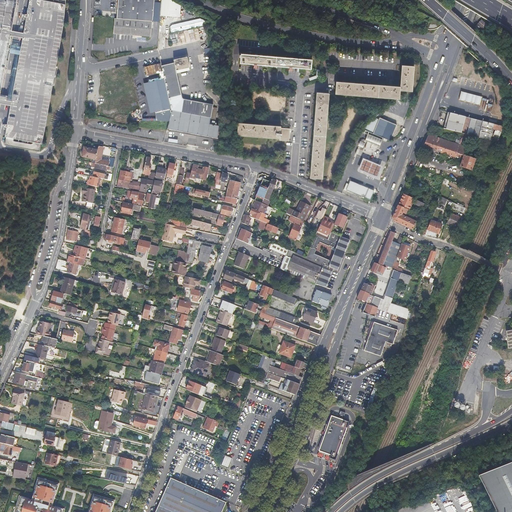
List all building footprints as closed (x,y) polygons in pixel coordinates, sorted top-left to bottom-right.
[(65,0),(29,0),(23,33),(13,31),(12,36),(22,38),(11,101),(7,100),(8,96),(2,95),(0,104),(11,106),(4,145),(39,151),(40,143),(42,144),(64,20),(65,0)] [(0,0),(0,104),(2,95),(10,50),(12,38),(12,36),(13,31),(19,0),(0,0)] [(117,0),(117,1),(117,10),(116,17),(151,19),(159,20),(161,3),(152,3),(151,0),(117,0)] [(172,0),(161,0),(161,3),(160,16),(179,18),(180,6),(172,0)] [(116,17),(114,16),(113,18),(112,32),(134,33),(150,34),(151,19),(116,17)] [(171,33),(205,25),(204,21),(203,21),(199,19),(171,25),(169,27),(171,33)] [(241,54),(240,63),(311,69),(311,59),(241,54)] [(174,63),(161,65),(164,77),(171,107),(172,111),(170,117),(168,129),(218,140),(220,127),(210,125),(213,105),(183,99),(175,69),(189,66),(186,57),(173,59),(174,63)] [(146,66),(147,74),(161,71),(159,63),(146,66)] [(336,81),(335,94),(399,99),(400,90),(412,91),(414,66),(402,65),(400,87),(336,81)] [(171,107),(164,77),(143,82),(150,112),(171,107)] [(461,91),(459,99),(479,105),(481,97),(461,91)] [(329,93),(316,92),(310,177),(322,178),(329,93)] [(444,128),(466,135),(471,119),(448,112),(444,128)] [(361,129),(391,141),(396,125),(379,119),(379,121),(375,120),(361,129)] [(483,122),(471,119),(466,135),(478,138),(483,122)] [(507,128),(483,122),(478,138),(489,142),(492,132),(495,133),(495,131),(501,132),(501,131),(506,132),(507,128)] [(281,126),(238,123),(237,135),(280,138),(279,140),(289,141),(290,129),(281,128),(281,126)] [(465,146),(428,133),(423,147),(454,157),(456,152),(462,154),(465,146)] [(381,139),(367,134),(364,140),(378,145),(381,139)] [(82,156),(87,157),(91,158),(91,162),(94,163),(95,163),(98,147),(89,145),(88,148),(84,147),(83,148),(81,155),(82,156)] [(98,147),(95,163),(111,167),(113,161),(110,160),(102,158),(104,148),(98,147)] [(463,153),(459,166),(471,170),(475,157),(463,153)] [(363,157),(358,169),(369,174),(377,177),(382,166),(374,162),(363,157)] [(204,166),(193,164),(190,173),(186,172),(184,182),(188,183),(189,177),(195,178),(195,177),(205,179),(209,165),(204,164),(204,166)] [(154,181),(154,178),(155,176),(163,178),(165,170),(161,169),(162,165),(157,165),(155,173),(152,173),(150,180),(154,181)] [(170,174),(167,174),(167,176),(174,177),(177,166),(174,166),(172,175),(170,174)] [(130,178),(131,178),(132,178),(133,176),(131,175),(131,173),(122,171),(120,179),(126,181),(126,182),(129,182),(130,178)] [(218,185),(220,180),(222,173),(217,172),(214,183),(218,185)] [(99,179),(89,176),(88,185),(98,187),(99,179)] [(154,178),(154,181),(153,185),(152,189),(155,190),(154,193),(158,193),(159,192),(160,192),(162,180),(154,178)] [(270,182),(263,198),(261,203),(266,205),(267,206),(269,200),(268,200),(276,180),(272,178),(272,179),(271,179),(270,182)] [(263,198),(270,182),(263,179),(261,185),(260,184),(258,187),(259,188),(255,200),(261,203),(263,198)] [(218,185),(214,183),(213,186),(213,187),(216,188),(216,187),(224,189),(226,182),(225,182),(220,180),(218,185)] [(239,183),(230,180),(229,185),(239,188),(240,183),(239,183)] [(350,180),(346,189),(370,200),(374,190),(350,180)] [(191,187),(180,185),(176,184),(174,193),(177,194),(178,189),(179,190),(180,189),(190,191),(191,187)] [(84,194),(83,201),(86,202),(86,206),(89,206),(89,207),(91,207),(92,207),(92,205),(91,205),(94,189),(82,187),(81,193),(82,193),(84,194)] [(228,187),(226,196),(236,199),(238,191),(233,189),(228,187)] [(198,189),(194,188),(193,188),(192,193),(197,194),(197,195),(201,196),(201,195),(208,197),(210,192),(205,191),(198,190),(198,189)] [(137,199),(134,198),(133,198),(132,204),(141,206),(144,194),(138,193),(137,199)] [(401,193),(391,221),(412,229),(416,220),(406,216),(413,197),(401,193)] [(156,196),(151,195),(148,207),(159,210),(160,206),(154,205),(155,199),(159,199),(159,196),(157,195),(156,196)] [(236,199),(226,196),(225,200),(223,200),(222,201),(234,205),(236,199)] [(439,197),(437,203),(444,206),(446,200),(439,197)] [(252,209),(264,214),(266,209),(264,209),(266,205),(261,203),(255,200),(253,207),(252,209)] [(121,212),(127,214),(132,215),(133,212),(131,211),(132,204),(123,202),(121,212)] [(290,209),(289,211),(288,214),(302,221),(309,206),(302,202),(297,212),(290,209)] [(464,208),(454,204),(452,208),(462,213),(464,208)] [(230,216),(231,212),(232,208),(223,205),(220,213),(230,216)] [(222,226),(223,221),(224,216),(204,211),(204,209),(202,209),(201,210),(194,208),(193,213),(212,218),(212,217),(218,218),(216,225),(222,226)] [(265,214),(264,214),(252,209),(250,214),(254,215),(252,218),(257,220),(260,221),(262,221),(262,220),(260,219),(261,215),(264,216),(265,214)] [(171,225),(172,221),(173,218),(168,216),(169,212),(164,211),(161,224),(165,224),(166,224),(171,225)] [(334,223),(338,224),(343,226),(347,216),(338,213),(334,223)] [(80,228),(84,229),(87,230),(90,215),(83,214),(80,228)] [(451,214),(447,223),(455,227),(459,218),(457,217),(455,216),(451,214)] [(302,222),(296,219),(289,216),(288,219),(294,222),(290,233),(288,237),(295,240),(302,222)] [(112,232),(116,232),(121,233),(124,220),(115,218),(114,222),(112,227),(112,232)] [(329,234),(330,232),(333,224),(322,219),(318,229),(329,234)] [(193,225),(201,228),(210,230),(211,225),(194,220),(193,225)] [(277,233),(279,230),(277,230),(278,228),(262,221),(260,221),(257,228),(260,229),(264,229),(266,224),(268,225),(266,228),(269,230),(270,230),(272,231),(277,233)] [(441,225),(431,221),(427,230),(438,234),(441,225)] [(166,224),(165,224),(162,239),(172,242),(175,231),(184,233),(186,229),(171,225),(166,224)] [(67,235),(66,237),(66,239),(76,242),(78,232),(77,232),(78,228),(71,227),(70,230),(68,230),(68,232),(66,232),(66,234),(67,235)] [(131,239),(138,241),(139,239),(141,230),(134,228),(131,239)] [(239,228),(237,233),(235,238),(247,243),(251,233),(239,228)] [(382,266),(382,265),(392,242),(395,234),(392,233),(392,231),(391,230),(390,233),(391,233),(389,238),(388,238),(387,240),(388,241),(386,245),(385,245),(384,247),(385,247),(382,256),(381,256),(380,258),(381,259),(379,263),(378,262),(377,265),(382,266)] [(326,287),(332,271),(333,269),(337,271),(341,262),(331,258),(330,260),(314,253),(319,242),(335,249),(334,251),(343,255),(349,240),(330,232),(329,234),(327,239),(315,234),(306,257),(323,264),(315,283),(319,285),(326,287)] [(252,234),(251,233),(247,243),(253,245),(256,237),(251,235),(252,234)] [(139,239),(138,241),(136,250),(146,252),(146,251),(149,251),(150,244),(151,242),(139,239)] [(201,245),(201,246),(201,247),(200,247),(197,259),(207,261),(208,257),(209,255),(210,249),(212,249),(213,245),(189,240),(185,262),(190,263),(195,244),(201,245)] [(289,249),(272,242),(269,249),(286,256),(289,249)] [(392,242),(382,265),(390,268),(391,266),(397,253),(400,245),(396,244),(392,242)] [(150,244),(149,251),(148,255),(152,256),(154,250),(156,250),(158,246),(150,244)] [(404,262),(406,255),(409,248),(401,245),(396,257),(399,258),(403,260),(402,261),(404,262)] [(74,249),(73,256),(79,258),(83,259),(84,259),(86,253),(86,252),(74,249)] [(315,283),(323,264),(306,257),(289,249),(286,256),(292,259),(288,268),(287,272),(315,283)] [(343,255),(334,251),(331,258),(341,262),(343,255)] [(435,253),(433,252),(430,251),(424,269),(429,271),(435,253)] [(249,256),(244,254),(238,252),(233,265),(244,269),(249,256)] [(79,258),(73,256),(69,255),(67,262),(70,263),(77,265),(79,258)] [(292,259),(286,256),(280,269),(287,272),(288,268),(292,259)] [(183,276),(185,276),(186,270),(184,270),(186,263),(185,263),(174,261),(172,273),(183,276)] [(77,265),(70,263),(67,273),(75,275),(78,265),(77,265)] [(385,268),(382,266),(377,265),(376,264),(375,263),(371,272),(376,274),(377,271),(383,274),(385,268)] [(392,267),(391,266),(390,268),(391,269),(390,270),(392,271),(390,278),(390,279),(385,293),(383,300),(381,299),(377,309),(386,313),(387,312),(390,304),(393,294),(395,288),(398,281),(400,273),(401,270),(396,268),(392,267)] [(384,276),(390,278),(392,271),(390,270),(386,269),(384,276)] [(223,279),(227,280),(231,282),(232,279),(242,282),(244,278),(226,271),(223,279)] [(400,273),(398,281),(405,283),(408,276),(400,273)] [(200,286),(202,287),(203,287),(205,281),(185,276),(183,276),(182,279),(195,282),(194,287),(200,288),(200,286)] [(51,300),(60,303),(63,293),(70,295),(74,280),(64,277),(60,292),(53,291),(51,300)] [(111,292),(116,293),(121,295),(125,282),(115,279),(111,292)] [(232,292),(233,292),(234,292),(234,291),(232,290),(234,286),(224,282),(221,290),(231,294),(232,292)] [(372,285),(372,284),(371,284),(370,286),(364,284),(361,291),(369,294),(372,285)] [(267,295),(266,294),(266,293),(270,294),(272,289),(263,286),(260,295),(264,297),(263,299),(265,300),(267,295)] [(403,291),(395,288),(393,294),(401,297),(403,291)] [(191,289),(191,290),(190,290),(189,292),(190,292),(189,298),(192,299),(192,300),(197,302),(200,291),(192,289),(191,289)] [(273,290),(272,293),(271,295),(294,305),(296,299),(273,290)] [(375,297),(381,299),(383,300),(385,293),(377,290),(375,297)] [(327,308),(329,302),(331,299),(332,296),(317,291),(312,302),(327,308)] [(369,294),(361,291),(357,298),(366,302),(369,294)] [(246,300),(249,301),(253,303),(256,295),(250,292),(246,300)] [(372,295),(368,305),(377,309),(381,299),(375,297),(372,295)] [(176,299),(176,301),(175,302),(179,303),(177,311),(187,314),(189,304),(180,301),(180,300),(176,299)] [(61,309),(62,306),(62,304),(60,303),(51,300),(49,306),(61,309)] [(249,301),(248,303),(247,305),(246,308),(246,310),(255,313),(258,305),(253,303),(249,301)] [(222,310),(230,314),(232,308),(231,307),(232,305),(224,302),(223,306),(220,304),(218,309),(220,310),(222,310)] [(374,318),(377,309),(368,305),(366,304),(362,313),(374,318)] [(390,304),(387,312),(406,320),(408,312),(390,304)] [(75,314),(76,311),(77,308),(68,305),(66,311),(75,314)] [(145,305),(143,312),(141,318),(146,320),(147,315),(149,316),(151,309),(164,313),(165,310),(150,306),(149,307),(145,305)] [(264,314),(291,324),(293,317),(266,307),(266,308),(264,314)] [(312,323),(315,317),(317,311),(307,307),(302,319),(312,323)] [(219,315),(217,318),(216,322),(226,326),(231,314),(230,314),(222,310),(220,315),(219,315)] [(109,312),(107,323),(115,325),(117,325),(119,314),(109,312)] [(256,323),(260,325),(264,326),(280,332),(302,340),(305,341),(305,342),(316,346),(320,335),(291,324),(264,314),(260,312),(259,315),(256,323)] [(179,321),(178,323),(178,326),(183,327),(186,317),(181,315),(177,313),(176,316),(180,318),(178,318),(177,320),(179,321)] [(235,315),(231,314),(226,326),(230,328),(235,315)] [(36,331),(35,335),(43,337),(49,338),(51,332),(47,332),(48,329),(49,329),(50,324),(40,322),(38,331),(36,331)] [(107,323),(104,322),(103,327),(102,327),(101,332),(102,332),(102,334),(101,339),(112,341),(115,325),(107,323)] [(366,333),(369,335),(366,342),(363,350),(371,354),(379,357),(384,343),(391,345),(396,331),(373,323),(370,322),(368,327),(366,333)] [(180,340),(181,335),(183,331),(164,325),(163,328),(172,331),(169,343),(176,345),(177,340),(180,340)] [(63,330),(60,341),(71,343),(74,332),(63,330)] [(218,331),(217,335),(226,339),(228,334),(218,331)] [(41,345),(48,346),(53,348),(55,340),(49,338),(43,337),(41,345)] [(211,351),(219,354),(223,345),(224,341),(216,338),(213,346),(211,351)] [(109,342),(99,340),(98,347),(97,350),(96,350),(95,353),(102,355),(103,351),(106,352),(109,342)] [(156,350),(166,353),(169,345),(155,341),(154,346),(156,347),(155,350),(156,350)] [(294,346),(288,344),(281,341),(280,345),(278,344),(275,352),(290,357),(294,346)] [(34,358),(39,359),(44,360),(48,346),(41,345),(38,344),(34,358)] [(154,358),(153,358),(152,357),(152,359),(156,361),(157,359),(164,361),(166,353),(156,350),(154,358)] [(218,367),(220,361),(222,356),(219,354),(211,351),(207,362),(208,363),(218,367)] [(250,351),(249,354),(265,360),(262,367),(253,363),(251,366),(266,372),(277,376),(278,374),(267,370),(269,365),(272,359),(250,351)] [(37,364),(39,359),(34,358),(25,355),(24,360),(37,364)] [(205,362),(199,359),(197,363),(196,362),(194,367),(192,366),(190,371),(204,376),(208,367),(207,366),(208,363),(207,362),(205,362)] [(293,367),(287,365),(285,371),(295,376),(298,369),(304,371),(307,364),(296,360),(293,367)] [(161,375),(162,370),(164,364),(152,361),(151,365),(149,372),(161,375)] [(21,371),(25,371),(28,372),(30,364),(24,362),(21,371)] [(284,379),(287,380),(298,384),(301,378),(295,376),(285,371),(269,365),(267,370),(278,374),(277,376),(284,379)] [(238,378),(239,374),(229,371),(225,381),(235,385),(237,381),(238,378)] [(23,385),(23,383),(24,381),(27,382),(25,389),(33,391),(37,378),(15,372),(12,382),(23,385)] [(283,381),(284,379),(277,376),(266,372),(266,374),(266,375),(283,381)] [(186,390),(197,395),(198,391),(200,386),(206,388),(206,387),(210,389),(212,383),(192,375),(187,385),(186,385),(186,387),(187,387),(186,390)] [(298,384),(287,380),(286,382),(288,384),(287,387),(284,386),(284,387),(282,387),(283,388),(282,391),(294,395),(298,384)] [(382,383),(372,411),(380,414),(390,386),(382,383)] [(163,393),(163,392),(158,390),(158,391),(147,389),(146,393),(162,397),(163,393)] [(14,390),(13,392),(12,395),(14,395),(12,403),(21,406),(25,393),(14,390)] [(118,404),(119,400),(121,392),(112,390),(109,402),(118,404)] [(154,408),(153,408),(152,408),(155,397),(145,394),(141,410),(153,413),(154,408)] [(185,408),(196,413),(201,401),(190,396),(189,399),(188,399),(186,404),(186,405),(185,408)] [(62,416),(67,418),(72,419),(76,405),(66,402),(62,416)] [(181,415),(181,416),(184,416),(184,415),(188,417),(187,417),(189,418),(190,417),(202,421),(203,418),(174,406),(171,411),(174,412),(172,415),(174,416),(173,419),(177,421),(180,414),(181,415)] [(0,420),(8,422),(9,416),(12,416),(13,414),(0,410),(0,420)] [(97,430),(105,432),(113,434),(115,427),(110,426),(112,414),(101,412),(98,423),(97,429),(97,430)] [(329,458),(335,461),(348,422),(331,416),(319,451),(330,455),(329,458)] [(144,429),(145,424),(146,420),(135,417),(133,426),(144,429)] [(204,428),(206,429),(212,431),(216,421),(208,418),(206,421),(204,428)] [(8,422),(0,420),(0,426),(1,427),(1,426),(6,428),(6,429),(13,430),(14,424),(8,422)] [(196,422),(196,424),(195,425),(192,424),(191,426),(190,425),(190,424),(185,422),(183,426),(193,430),(194,428),(198,430),(201,424),(196,422)] [(55,445),(55,443),(56,442),(54,442),(56,434),(46,431),(43,443),(53,446),(53,444),(55,445)] [(0,435),(0,442),(11,445),(13,437),(0,434),(0,435)] [(106,455),(111,456),(117,457),(120,443),(109,441),(106,455)] [(3,454),(6,454),(9,455),(11,450),(16,451),(17,447),(11,445),(0,442),(0,448),(4,450),(4,452),(3,454)] [(209,465),(212,458),(186,446),(182,453),(209,465)] [(55,455),(47,453),(44,465),(53,467),(55,455)] [(225,455),(221,465),(228,467),(231,457),(225,455)] [(8,460),(0,458),(0,461),(1,462),(1,463),(0,462),(0,464),(7,466),(8,460)] [(120,458),(118,468),(130,471),(131,467),(129,467),(130,465),(131,461),(120,458)] [(511,458),(476,475),(491,504),(494,511),(506,511),(511,509),(511,458)] [(15,470),(14,469),(13,477),(24,479),(27,466),(17,464),(15,470)] [(106,480),(107,477),(107,473),(98,471),(96,478),(106,480)] [(34,489),(35,489),(38,479),(57,485),(54,495),(56,495),(59,484),(37,477),(34,489)] [(221,511),(225,503),(170,478),(155,511),(221,511)] [(20,497),(15,511),(61,511),(62,510),(54,508),(54,509),(50,508),(48,507),(49,502),(51,503),(54,495),(57,485),(38,479),(35,489),(33,497),(35,498),(34,503),(32,502),(28,501),(28,500),(20,497)] [(441,507),(465,498),(461,487),(437,497),(441,507)] [(89,506),(91,506),(94,496),(112,502),(109,511),(110,511),(114,501),(93,494),(89,506)] [(15,511),(20,497),(28,500),(29,498),(19,495),(14,511),(15,511)] [(109,511),(112,502),(94,496),(91,506),(89,511),(109,511)]
